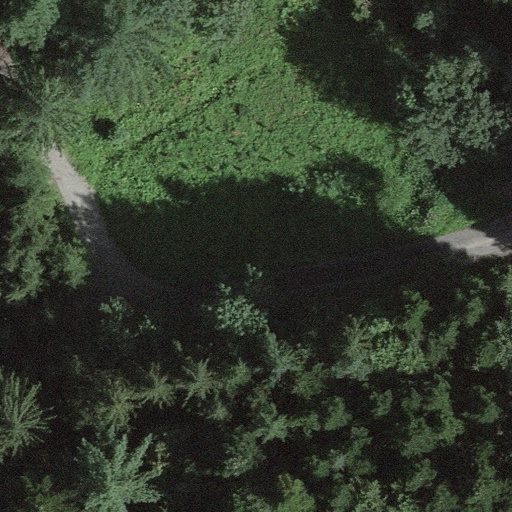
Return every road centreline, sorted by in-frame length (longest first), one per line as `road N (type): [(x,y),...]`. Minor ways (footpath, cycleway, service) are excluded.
road 1 (unclassified): [(0,369),(116,315),(511,234)]
road 2 (track): [(0,56),(77,205),(116,315)]
